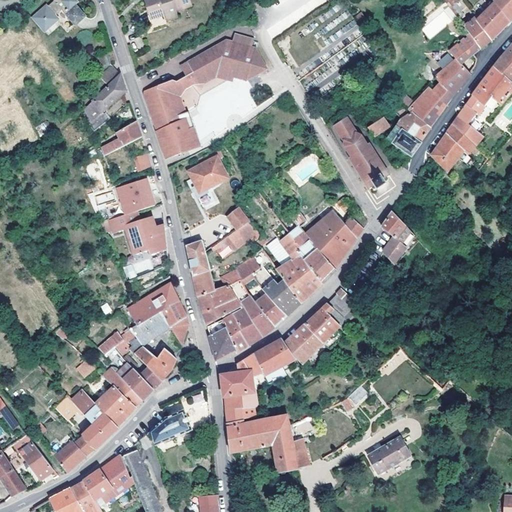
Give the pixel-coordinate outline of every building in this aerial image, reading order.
[(53,0),(54,1),(48,6),(47,5),(33,17),(45,32),(59,19),(55,15),(62,10),(75,25),(85,16),(76,5),(80,1),(78,0),(53,0)] [(176,8),(177,10),(192,5),(190,0),(146,0),(149,8),(152,18),(166,14),(165,12),(176,8)] [(443,0),(450,8),(461,0),(443,0)] [(511,0),(496,0),(495,1),(510,21),(511,19),(511,0)] [(495,1),(477,20),(492,40),(508,24),(510,21),(495,1)] [(428,39),(452,23),(441,6),(423,18),(428,24),(421,29),(428,39)] [(165,12),(166,14),(167,20),(179,17),(177,10),(176,8),(165,12)] [(469,34),(470,35),(477,30),(487,43),(492,40),(477,20),(475,17),(463,26),(469,34)] [(477,30),(470,35),(480,49),(486,44),(487,43),(477,30)] [(220,72),(227,74),(241,65),(249,77),(266,68),(254,47),(253,47),(255,38),(235,33),(233,43),(227,42),(191,66),(197,76),(202,84),(220,72)] [(462,54),(457,58),(461,63),(480,49),(470,35),(469,34),(455,45),(462,54)] [(511,81),(511,46),(499,62),(495,66),(511,82),(511,81)] [(108,55),(98,58),(101,68),(110,65),(108,55)] [(406,106),(419,117),(431,128),(450,103),(471,76),(470,73),(461,63),(457,58),(435,76),(442,83),(434,91),(430,87),(415,102),(405,92),(398,99),(406,106)] [(110,65),(101,73),(107,84),(117,74),(110,65)] [(501,105),(511,92),(511,82),(495,66),(475,94),(467,105),(458,117),(470,126),(492,97),(501,105)] [(220,72),(202,84),(204,88),(220,78),(232,81),(233,75),(227,74),(220,72)] [(121,75),(85,109),(95,133),(108,120),(102,113),(126,92),(125,89),(121,75)] [(185,91),(202,84),(197,76),(182,82),(185,91)] [(144,93),(168,157),(196,146),(195,144),(203,141),(200,133),(197,126),(202,124),(197,108),(192,110),(185,91),(182,82),(180,78),(144,93)] [(419,117),(406,106),(399,114),(410,123),(419,117)] [(391,127),(384,116),(367,126),(374,137),(391,127)] [(431,128),(419,117),(410,123),(401,129),(398,127),(390,139),(412,154),(429,130),(431,128)] [(453,124),(480,150),(489,141),(470,126),(458,117),(453,124)] [(357,133),(347,118),(334,126),(345,142),(344,145),(351,156),(349,158),(369,188),(371,187),(372,189),(373,189),(377,188),(378,189),(387,184),(386,182),(388,180),(389,178),(388,176),(390,175),(371,144),(368,145),(362,136),(357,133)] [(102,148),(105,156),(142,138),(141,136),(136,122),(117,132),(121,138),(102,148)] [(480,150),(453,124),(450,129),(432,155),(448,171),(465,151),(469,155),(471,153),(474,156),(480,150)] [(151,166),(148,154),(135,158),(138,172),(151,166)] [(309,154),(287,172),(298,186),(320,168),(309,154)] [(228,177),(217,156),(188,171),(198,189),(200,192),(211,186),(228,177)] [(138,210),(154,205),(152,197),(146,179),(126,184),(135,211),(138,210)] [(219,201),(211,186),(200,192),(198,189),(193,192),(202,209),(219,201)] [(393,211),(406,225),(413,215),(399,203),(393,211)] [(227,217),(236,229),(236,230),(249,221),(240,208),(227,217)] [(335,267),(306,232),(300,225),(307,221),(301,213),(298,209),(289,216),(298,227),(289,233),(300,247),(297,249),(321,282),(332,271),(335,268),(335,267)] [(135,211),(108,220),(111,230),(112,233),(124,229),(127,230),(134,254),(149,249),(150,254),(167,249),(165,223),(156,225),(153,215),(141,219),(138,210),(135,211)] [(306,232),(335,267),(342,258),(365,227),(353,215),(345,223),(333,210),(306,232)] [(384,225),(382,228),(392,237),(382,252),(393,264),(405,247),(395,239),(406,225),(393,211),(384,225)] [(111,230),(108,220),(100,222),(104,232),(111,230)] [(236,229),(211,247),(221,260),(257,233),(249,221),(236,230),(236,229)] [(292,258),(276,269),(285,282),(301,303),(310,293),(321,282),(297,249),(300,247),(289,233),(280,240),(292,258)] [(270,249),(262,236),(257,239),(263,249),(265,252),(270,249)] [(210,271),(205,252),(201,239),(186,245),(188,253),(193,276),(210,271)] [(262,289),(266,293),(287,315),(290,312),(301,303),(285,282),(280,287),(264,266),(271,261),(265,252),(263,249),(253,256),(261,268),(253,274),(254,276),(262,289)] [(202,311),(206,324),(242,305),(230,286),(240,279),(244,284),(254,276),(253,274),(261,268),(253,256),(237,267),(238,269),(222,278),(223,286),(215,289),(210,271),(193,276),(194,280),(197,294),(202,311)] [(128,279),(136,276),(132,264),(124,267),(128,279)] [(230,286),(242,305),(243,307),(232,314),(248,345),(264,335),(269,331),(275,326),(256,301),(244,284),(240,279),(230,286)] [(161,310),(179,300),(177,297),(171,282),(127,309),(136,325),(161,310)] [(343,299),(348,294),(342,288),(337,293),(343,299)] [(256,301),(275,326),(284,318),(287,315),(266,293),(256,301)] [(358,303),(348,294),(343,299),(337,293),(329,302),(342,315),(347,310),(349,312),(358,303)] [(179,300),(161,310),(171,328),(181,345),(188,325),(186,315),(180,303),(179,300)] [(340,325),(346,319),(342,315),(329,302),(314,316),(305,323),(325,343),(341,326),(340,325)] [(105,314),(112,311),(107,303),(101,306),(105,314)] [(161,310),(136,325),(129,329),(139,341),(143,346),(171,328),(161,310)] [(248,345),(232,314),(223,320),(235,350),(236,353),(248,345)] [(235,350),(223,320),(222,319),(206,327),(212,348),(215,359),(235,350)] [(302,327),(285,342),(296,359),(297,358),(303,364),(325,343),(305,323),(302,327)] [(120,336),(129,347),(131,349),(139,341),(129,329),(120,336)] [(118,333),(98,348),(106,355),(115,348),(121,354),(129,347),(120,336),(118,333)] [(283,366),(296,359),(285,342),(282,338),(271,344),(254,353),(253,354),(264,373),(269,383),(287,375),(283,366)] [(148,367),(140,374),(154,389),(164,378),(172,370),(176,358),(164,348),(158,357),(143,346),(139,341),(131,349),(148,367)] [(252,377),(264,373),(253,354),(236,364),(236,372),(221,374),(227,422),(242,419),(257,416),(256,403),(262,401),(258,389),(254,390),(252,377)] [(85,378),(96,368),(86,359),(76,368),(85,378)] [(105,393),(94,404),(117,428),(120,425),(135,408),(142,401),(123,379),(114,369),(105,376),(115,387),(106,394),(105,393)] [(134,369),(123,379),(142,401),(145,398),(154,389),(140,374),(134,369)] [(368,394),(361,385),(348,397),(356,405),(368,394)] [(71,399),(67,395),(54,407),(66,421),(79,409),(92,423),(74,440),(55,457),(67,472),(87,455),(94,449),(97,446),(117,428),(94,404),(80,390),(71,399)] [(208,399),(167,419),(151,433),(154,443),(210,417),(208,399)] [(7,407),(0,411),(12,430),(19,426),(7,407)] [(49,412),(32,428),(39,436),(56,421),(49,412)] [(278,473),(297,469),(290,424),(288,415),(258,421),(243,424),(242,419),(227,422),(230,453),(273,445),(278,473)] [(18,450),(31,440),(26,433),(12,443),(18,450)] [(401,436),(367,456),(378,474),(411,454),(401,436)] [(31,440),(18,450),(40,480),(54,470),(31,440)] [(293,443),(297,469),(307,465),(303,442),(293,443)] [(124,455),(132,476),(135,482),(146,511),(157,511),(162,510),(138,450),(124,455)] [(25,490),(1,451),(0,451),(0,477),(12,496),(25,490)] [(122,455),(100,470),(112,489),(116,494),(135,482),(132,476),(130,477),(122,455)] [(112,489),(100,470),(97,472),(84,481),(95,500),(112,489)] [(242,480),(233,481),(235,507),(243,505),(242,480)] [(102,511),(100,509),(95,500),(84,481),(71,489),(82,511),(102,511)] [(49,500),(54,511),(82,511),(71,489),(60,494),(49,500)] [(219,511),(218,499),(217,494),(201,495),(202,508),(191,510),(191,511),(219,511)] [(511,511),(511,495),(505,495),(503,511),(511,511)]
